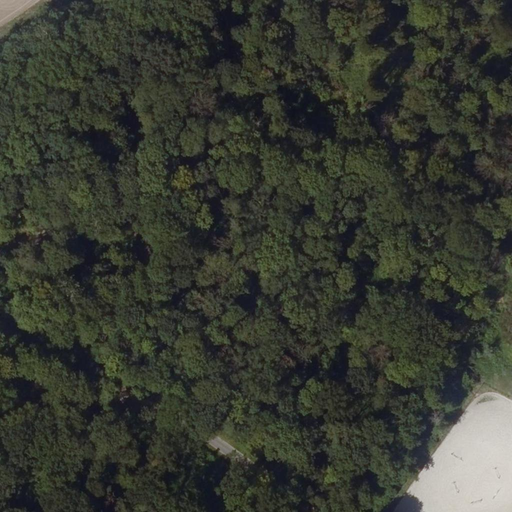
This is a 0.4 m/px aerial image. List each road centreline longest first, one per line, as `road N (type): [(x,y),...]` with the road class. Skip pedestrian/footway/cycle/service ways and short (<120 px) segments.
road 1 (unclassified): [(0,252),(111,217),(139,219),(157,241),(144,274),(38,328),(24,367),(41,391),(158,407),(307,511)]
road 2 (tertiary): [(155,0),(0,120)]
